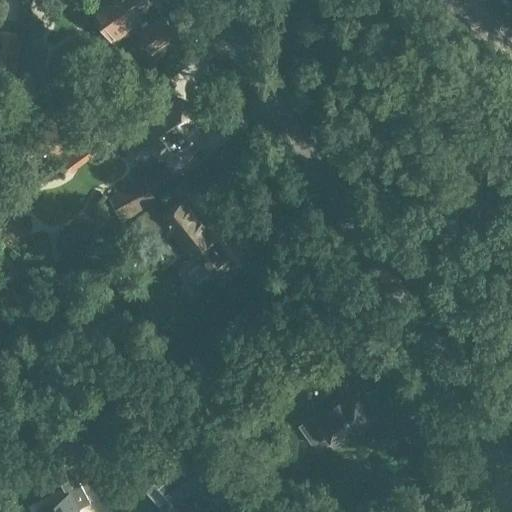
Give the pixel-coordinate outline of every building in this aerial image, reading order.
[(103,0),(91,9),(119,47),(137,33),(151,51),(176,33),(162,14),(152,1),(152,0),(103,0)] [(0,31),(0,74),(11,77),(18,34),(0,31)] [(44,72),(47,51),(21,47),(16,87),(30,89),(32,71),(44,72)] [(194,116),(182,100),(159,116),(157,114),(142,125),(150,137),(147,140),(158,155),(164,152),(173,165),(189,154),(187,151),(205,138),(191,118),(194,116)] [(30,156),(60,152),(57,121),(26,125),(30,156)] [(81,146),(88,156),(107,142),(101,133),(81,146)] [(199,193),(224,183),(216,163),(192,176),(199,193)] [(132,216),(155,201),(144,181),(120,194),(132,216)] [(162,220),(159,222),(165,229),(168,227),(169,229),(173,226),(197,256),(198,256),(214,276),(231,262),(232,263),(251,249),(225,216),(208,231),(183,200),(164,215),(164,216),(161,218),(162,220)] [(27,230),(11,216),(10,216),(0,207),(0,239),(10,249),(27,230)] [(367,355),(353,366),(371,390),(385,380),(367,355)] [(333,444),(341,438),(342,440),(355,431),(369,421),(365,416),(357,405),(370,396),(351,370),(335,382),(345,396),(316,416),(314,413),(298,425),(312,446),(327,435),(333,444)] [(198,457),(177,475),(175,473),(158,488),(179,511),(223,511),(221,508),(247,485),(221,456),(214,462),(206,452),(199,458),(198,457)] [(78,511),(77,510),(91,503),(77,476),(61,484),(68,498),(41,511),(78,511)]
